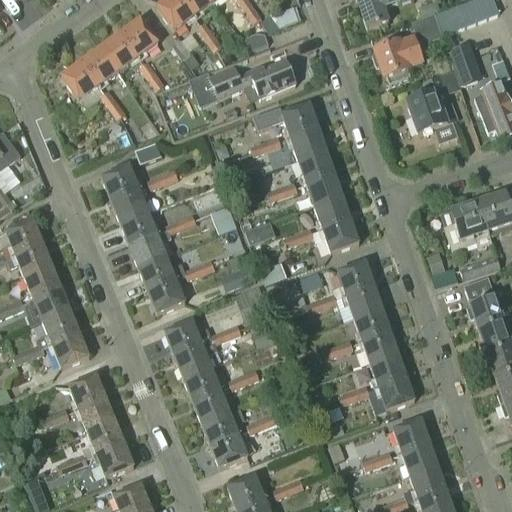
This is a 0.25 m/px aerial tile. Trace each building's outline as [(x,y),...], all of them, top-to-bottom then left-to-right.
[(178,0),(171,0),(156,11),(174,36),(194,22),(178,0)] [(209,0),(178,0),(194,22),(215,7),(209,0)] [(246,0),(243,0),(237,5),(253,29),(262,22),(246,0)] [(376,0),(355,0),(367,34),(392,25),(386,10),(381,12),(376,0)] [(376,0),(381,12),(386,10),(412,1),(412,3),(419,0),(376,0)] [(482,0),(480,1),(434,20),(442,40),(502,17),(495,0),(482,0)] [(304,14),(271,23),(276,38),(308,29),(304,14)] [(433,19),(411,27),(419,50),(441,42),(433,19)] [(140,23),(120,38),(138,62),(158,48),(140,23)] [(205,27),(197,32),(214,56),(222,51),(205,27)] [(120,38),(100,52),(118,77),(138,62),(120,38)] [(255,38),(241,44),(249,57),(268,49),(264,39),(255,38)] [(181,43),(163,56),(173,70),(191,57),(181,43)] [(396,46),(373,54),(383,82),(385,82),(388,89),(401,84),(409,81),(406,72),(420,67),(412,43),(397,48),(396,46)] [(100,52),(81,66),(99,91),(118,77),(100,52)] [(184,65),(190,74),(198,69),(192,59),(184,65)] [(463,91),(481,84),(473,62),(454,68),(463,91)] [(81,66),(60,81),(86,115),(101,104),(98,100),(102,96),(99,91),(81,66)] [(147,66),(139,72),(156,96),(164,90),(147,66)] [(233,70),(207,80),(216,103),(242,92),(248,106),(257,102),(259,105),(294,90),(293,87),(293,83),(291,79),(289,76),(284,66),(261,75),(259,71),(236,80),(233,70)] [(427,99),(405,106),(417,139),(456,125),(440,80),(422,87),(427,99)] [(511,114),(501,86),(480,94),(489,118),(485,120),(489,132),(493,130),(499,146),(511,140),(511,114)] [(108,95),(100,101),(117,123),(125,117),(108,95)] [(189,122),(203,116),(196,100),(182,106),(189,122)] [(278,112),(251,122),(256,136),(283,126),(289,143),(317,133),(308,109),(281,119),(278,112)] [(125,128),(113,137),(122,149),(134,140),(125,128)] [(317,133),(289,143),(297,166),(325,156),(317,133)] [(0,176),(21,161),(4,136),(0,139),(0,176)] [(278,142),(265,146),(268,156),(281,151),(278,142)] [(265,146),(250,151),(254,161),(268,156),(265,146)] [(156,147),(135,156),(140,169),(161,161),(156,147)] [(229,159),(225,150),(216,154),(219,163),(229,159)] [(325,156),(297,166),(305,189),(333,179),(325,156)] [(199,187),(222,182),(220,170),(196,175),(199,187)] [(129,171),(101,183),(111,206),(139,195),(129,171)] [(173,175),(160,180),(164,189),(177,184),(173,175)] [(333,179),(305,189),(313,212),(341,202),(333,179)] [(160,180),(147,185),(151,195),(164,189),(160,180)] [(294,187),(281,192),(284,201),(298,197),(294,187)] [(281,192),(267,197),(270,206),(284,201),(281,192)] [(0,207),(3,211),(6,208),(10,206),(2,195),(0,197),(0,207)] [(139,195),(111,206),(120,229),(148,217),(139,195)] [(511,222),(503,197),(477,206),(489,241),(511,233),(511,222)] [(341,202),(313,212),(321,235),(349,225),(341,202)] [(455,229),(443,233),(451,255),(476,246),(478,252),(491,247),(489,241),(477,206),(450,215),(455,229)] [(148,217),(120,229),(129,251),(157,240),(148,217)] [(193,221),(177,227),(179,231),(183,229),(185,234),(196,229),(193,221)] [(285,242),(296,237),(292,224),(280,228),(285,242)] [(33,225),(6,236),(12,251),(8,253),(11,261),(43,248),(33,225)] [(349,225),(321,235),(329,258),(358,248),(349,225)] [(167,236),(157,240),(129,251),(138,274),(166,262),(160,249),(171,244),(169,240),(185,234),(183,229),(179,231),(177,227),(165,232),(167,236)] [(257,232),(245,236),(250,250),(262,245),(257,232)] [(311,233),(298,238),(301,247),(314,243),(312,238),(311,233)] [(298,238),(283,243),(286,253),(301,247),(298,238)] [(11,262),(5,265),(9,273),(19,269),(24,282),(52,271),(43,248),(11,261),(11,262)] [(232,277),(220,282),(226,297),(256,285),(249,269),(247,270),(243,258),(227,264),(232,277)] [(436,258),(425,261),(430,275),(441,271),(436,258)] [(495,261),(459,273),(463,285),(499,273),(495,261)] [(166,262),(138,274),(147,296),(175,285),(185,281),(187,284),(203,278),(201,274),(197,276),(195,271),(184,276),(182,271),(171,276),(166,262)] [(210,265),(195,271),(197,276),(201,274),(203,278),(214,273),(210,265)] [(364,267),(336,277),(345,301),(373,291),(364,267)] [(259,275),(265,290),(286,282),(281,268),(259,275)] [(52,271),(24,282),(33,304),(61,293),(52,271)] [(487,281),(463,290),(470,308),(468,309),(469,311),(466,312),(470,323),(473,322),(477,334),(503,325),(487,281)] [(175,285),(147,296),(156,319),(184,308),(175,285)] [(373,291),(345,301),(353,324),(381,314),(373,291)] [(259,292),(235,302),(246,330),(271,321),(259,292)] [(61,293),(33,304),(43,327),(70,316),(61,293)] [(333,300),(307,309),(309,313),(310,318),(337,309),(333,300)] [(309,313),(307,309),(304,301),(279,310),(284,322),(309,313)] [(21,304),(8,309),(11,319),(24,313),(21,304)] [(8,309),(0,312),(0,323),(11,319),(8,309)] [(381,314),(353,324),(361,347),(389,337),(381,314)] [(70,316),(43,327),(52,350),(80,339),(70,316)] [(503,325),(477,334),(482,347),(479,348),(483,359),(511,349),(503,325)] [(192,326),(164,337),(173,361),(212,345),(211,341),(208,333),(196,338),(192,326)] [(302,340),(298,328),(285,332),(289,345),(302,340)] [(238,330),(222,336),(224,340),(228,339),(230,343),(241,338),(238,330)] [(268,332),(251,339),(257,353),(274,347),(268,332)] [(222,336),(211,341),(212,345),(214,349),(230,343),(228,339),(224,340),(222,336)] [(389,337),(361,347),(369,369),(397,359),(389,337)] [(80,339),(52,350),(61,372),(89,361),(80,339)] [(212,345),(173,361),(182,383),(210,372),(206,360),(217,356),(214,349),(212,345)] [(350,345),(336,350),(339,360),(353,355),(350,345)] [(39,349),(12,361),(16,370),(43,359),(39,349)] [(511,351),(511,349),(483,359),(487,371),(490,370),(495,383),(511,376),(511,351)] [(336,350),(322,355),(326,365),(339,360),(336,350)] [(397,359),(369,369),(377,392),(405,382),(397,359)] [(210,372),(182,383),(191,405),(219,394),(210,372)] [(255,375),(242,380),(246,389),(259,384),(255,375)] [(511,376),(495,383),(499,396),(496,397),(500,408),(511,404),(511,376)] [(96,380),(69,391),(78,414),(106,403),(96,380)] [(242,380),(228,386),(231,395),(246,389),(242,380)] [(405,382),(377,392),(385,415),(414,405),(405,382)] [(365,391),(352,396),(355,405),(368,400),(365,391)] [(219,394),(191,405),(201,428),(228,416),(219,394)] [(352,396),(338,401),(341,409),(355,405),(352,396)] [(106,403),(78,414),(87,437),(115,426),(106,403)] [(511,404),(500,408),(504,420),(507,419),(511,432),(511,404)] [(65,414),(52,419),(56,429),(69,424),(65,414)] [(326,414),(311,419),(318,436),(321,444),(322,446),(343,439),(339,428),(332,431),(326,414)] [(228,416),(201,428),(210,450),(237,439),(228,416)] [(56,429),(52,419),(38,424),(42,434),(56,429)] [(273,420),(260,425),(264,434),(277,428),(273,420)] [(420,424),(392,434),(400,457),(429,447),(420,424)] [(260,425),(246,431),(250,439),(264,434),(260,425)] [(92,448),(81,453),(84,462),(95,457),(96,460),(124,448),(115,426),(87,437),(92,448)] [(237,439),(210,450),(219,473),(247,461),(237,439)] [(429,447),(400,457),(408,481),(437,470),(429,447)] [(124,448),(96,460),(106,482),(133,471),(124,448)] [(0,462),(0,468),(2,475),(21,468),(17,457),(0,462)] [(390,457),(376,462),(379,471),(393,466),(390,457)] [(83,459),(70,464),(74,474),(87,469),(83,459)] [(376,462),(361,467),(364,476),(379,471),(376,462)] [(70,464),(56,470),(60,479),(74,474),(70,464)] [(405,503),(392,507),(393,511),(408,511),(406,507),(417,503),(445,493),(437,470),(409,481),(413,493),(403,497),(405,503)] [(254,481),(226,492),(234,511),(242,511),(263,503),(254,481)] [(300,484),(283,491),(285,495),(289,493),(291,497),(303,492),(300,484)] [(118,511),(149,511),(150,511),(141,489),(113,500),(118,511)] [(283,491),(272,495),(275,503),(291,497),(289,493),(285,495),(283,491)] [(451,511),(445,493),(417,503),(419,511),(451,511)] [(346,511),(359,511),(362,510),(357,498),(343,505),(346,511)] [(266,511),(263,503),(242,511),(266,511)]
